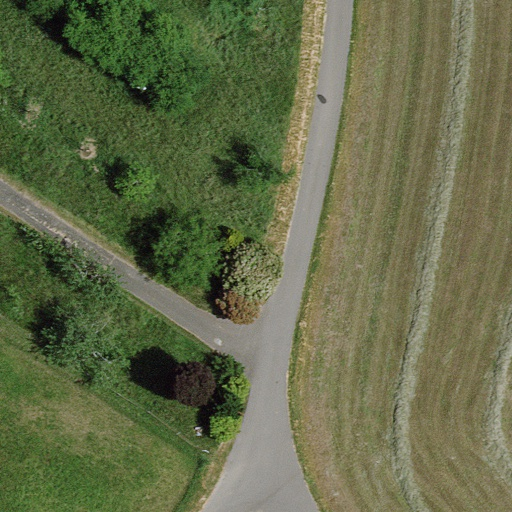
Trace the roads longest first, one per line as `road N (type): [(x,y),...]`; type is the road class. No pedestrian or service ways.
road 1 (unclassified): [(274,376),(335,69),(341,0)]
road 2 (track): [(0,20),(300,253)]
road 3 (unclassified): [(274,376),(0,186)]
